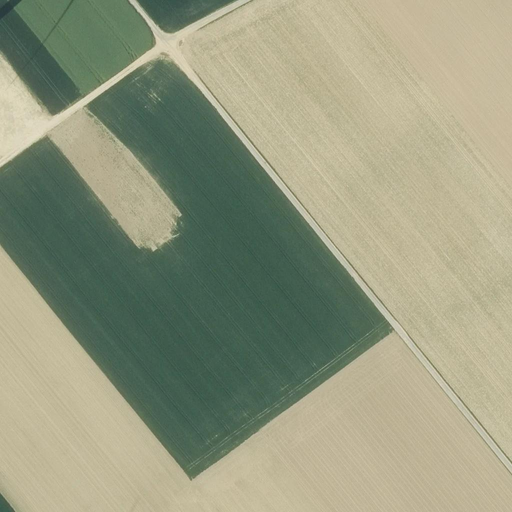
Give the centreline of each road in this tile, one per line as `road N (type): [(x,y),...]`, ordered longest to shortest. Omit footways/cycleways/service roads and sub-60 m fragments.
road 1 (track): [(165,43),(511,467)]
road 2 (track): [(0,164),(165,43)]
